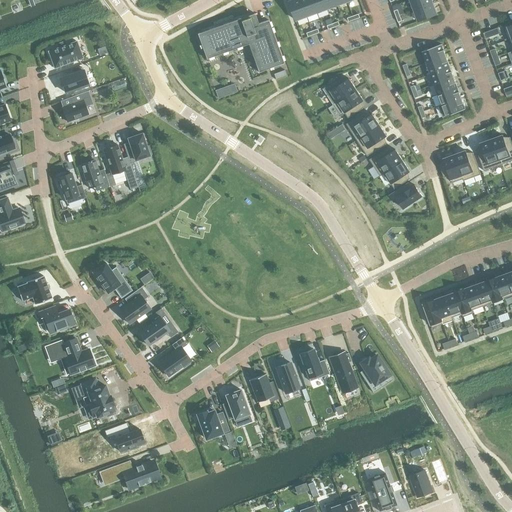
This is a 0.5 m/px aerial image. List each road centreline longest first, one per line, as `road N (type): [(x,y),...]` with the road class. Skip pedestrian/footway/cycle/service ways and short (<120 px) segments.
road 1 (residential): [(166,96),(311,196),(381,303)]
road 2 (residential): [(381,303),(511,508)]
road 3 (residential): [(166,408),(264,340),(381,303)]
road 4 (residential): [(166,408),(75,279)]
road 5 (residential): [(381,303),(457,261),(511,244)]
road 6 (residential): [(166,96),(41,153)]
road 7 (residential): [(387,48),(367,59),(369,69),(422,146)]
